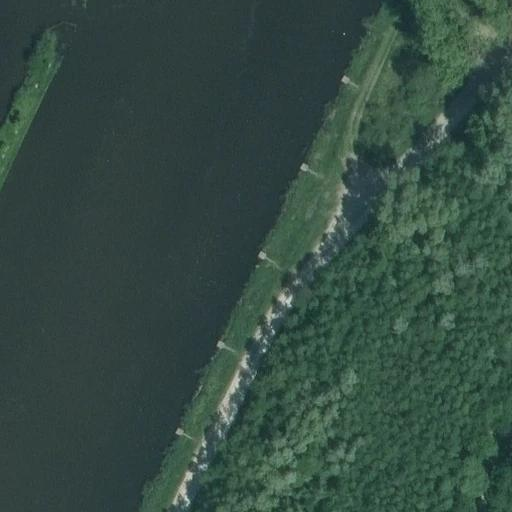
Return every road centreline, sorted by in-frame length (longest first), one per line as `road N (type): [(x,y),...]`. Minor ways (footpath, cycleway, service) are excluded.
road 1 (track): [(507,61),(499,55),(284,278),(167,511)]
road 2 (track): [(284,278),(338,178),(415,0)]
